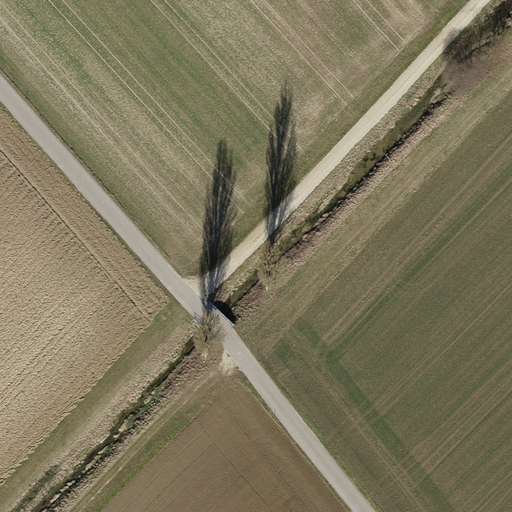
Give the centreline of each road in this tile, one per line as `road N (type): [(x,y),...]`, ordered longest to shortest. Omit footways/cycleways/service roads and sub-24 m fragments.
road 1 (track): [(194,299),(481,0)]
road 2 (track): [(194,299),(0,508)]
road 3 (track): [(75,511),(185,397),(242,355)]
